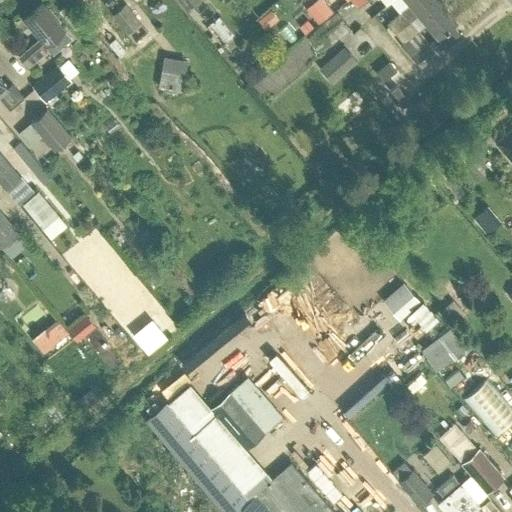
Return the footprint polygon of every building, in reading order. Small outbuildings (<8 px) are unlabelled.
[(299,0),(317,21),(332,9),(324,0),(299,0)] [(418,13),(432,0),(407,0),(409,2),(385,22),(394,32),(418,13)] [(455,19),(439,0),(432,0),(418,13),(394,32),(403,42),(418,29),(412,23),(421,16),(436,35),(455,19)] [(133,42),(135,41),(141,48),(153,38),(147,31),(124,3),(111,13),(133,42)] [(19,54),(28,64),(48,47),(52,51),(69,36),(42,4),(25,18),(40,36),(19,54)] [(315,28),(328,44),(353,25),(341,9),(315,28)] [(226,11),(214,16),(220,32),(232,27),(226,11)] [(411,58),(421,70),(437,56),(427,44),(411,58)] [(319,72),(332,86),(356,64),(343,49),(319,72)] [(160,90),(183,93),(187,63),(164,60),(160,90)] [(31,84),(45,100),(70,79),(56,63),(31,84)] [(0,98),(8,108),(22,96),(10,82),(6,86),(0,78),(0,98)] [(406,104),(419,119),(439,102),(426,87),(406,104)] [(21,131),(30,140),(33,137),(35,139),(41,134),(54,149),(72,134),(48,107),(21,131)] [(0,128),(4,133),(15,124),(4,110),(0,113),(0,128)] [(511,126),(495,141),(511,160),(511,126)] [(43,180),(49,175),(19,139),(13,144),(43,180)] [(0,182),(17,203),(32,190),(0,151),(0,182)] [(20,202),(41,227),(56,214),(36,189),(20,202)] [(0,232),(8,241),(23,226),(0,203),(0,232)] [(485,205),(472,216),(485,231),(498,221),(485,205)] [(294,325),(311,311),(282,277),(266,290),(294,325)] [(44,299),(26,315),(39,330),(57,315),(44,299)] [(433,328),(446,318),(430,299),(418,310),(433,328)] [(272,304),(190,351),(199,366),(281,319),(272,304)] [(418,349),(435,371),(470,343),(453,322),(418,349)] [(316,349),(297,327),(284,338),(316,376),(332,363),(318,348),(316,349)] [(166,401),(146,419),(191,473),(223,511),(229,511),(271,477),(244,447),(269,425),(277,418),(242,377),(230,388),(209,406),(199,395),(188,382),(166,401)] [(488,389),(475,397),(489,419),(502,411),(488,389)] [(456,418),(441,432),(461,454),(476,440),(456,418)] [(435,443),(423,452),(430,460),(442,451),(435,443)] [(307,444),(295,454),(345,511),(350,511),(359,504),(307,444)] [(460,461),(485,489),(502,474),(477,446),(460,461)] [(271,477),(229,511),(333,511),(289,461),(271,477)] [(415,471),(408,462),(396,472),(403,481),(401,482),(422,507),(437,494),(416,469),(415,471)] [(450,470),(433,485),(441,494),(458,479),(450,470)] [(476,511),(474,509),(481,503),(459,478),(458,479),(441,494),(435,499),(446,511),(476,511)] [(511,484),(503,492),(511,503),(511,484)]
